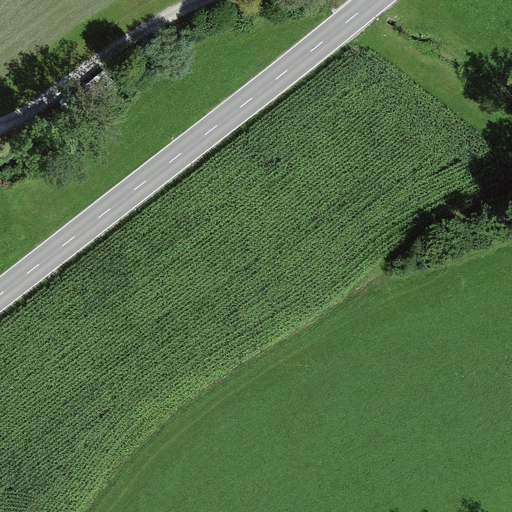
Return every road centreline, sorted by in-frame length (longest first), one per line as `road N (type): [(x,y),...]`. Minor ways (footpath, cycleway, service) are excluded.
road 1 (tertiary): [(0,296),(376,0)]
road 2 (track): [(0,126),(48,106),(125,43),(203,0)]
